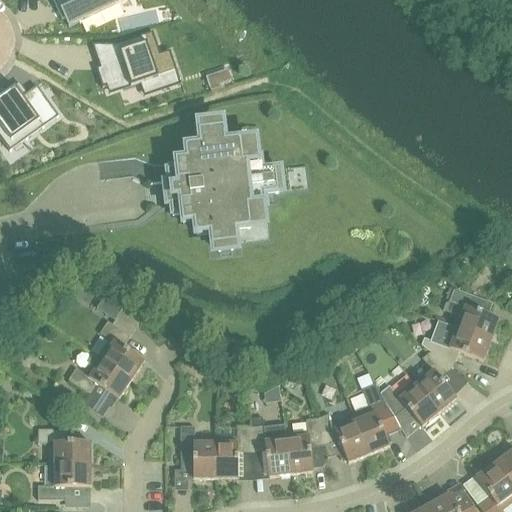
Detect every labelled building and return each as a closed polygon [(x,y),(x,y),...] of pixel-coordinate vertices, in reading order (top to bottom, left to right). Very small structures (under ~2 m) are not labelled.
[(49,0),(50,0),(56,13),(58,11),(69,32),(78,28),(79,30),(117,12),(113,4),(120,0),(49,0)] [(165,54),(159,32),(121,41),(126,57),(99,63),(105,83),(124,78),(126,87),(182,74),(176,52),(165,54)] [(218,79),(207,82),(211,93),(222,90),(221,86),(218,79)] [(44,105),(0,118),(0,153),(57,137),(60,145),(68,143),(60,114),(49,117),(44,105)] [(266,206),(279,205),(279,204),(281,203),(276,162),(274,162),(274,161),(261,163),(260,154),(259,154),(259,153),(243,155),(241,144),(240,144),(240,143),(226,144),(224,131),(219,131),(218,126),(204,128),(204,133),(199,134),(201,147),(187,149),(187,150),(186,150),(188,162),(176,163),(177,172),(167,173),(169,184),(164,185),(167,207),(171,207),(173,217),(182,216),(183,226),(195,224),(196,236),(197,236),(197,237),(211,235),(212,249),(218,248),(218,254),(233,252),(232,247),(238,246),(236,232),(250,231),(250,229),(251,229),(250,218),(267,216),(266,215),(267,215),(266,206)] [(457,317),(453,328),(491,343),(499,321),(475,312),(480,300),(454,290),(449,303),(446,305),(443,312),(457,317)] [(413,305),(402,301),(399,308),(410,312),(413,305)] [(376,333),(386,326),(381,318),(371,325),(376,333)] [(431,353),(430,354),(453,370),(454,370),(459,355),(483,364),(491,343),(453,328),(453,329),(437,323),(431,342),(424,339),(421,346),(431,353)] [(98,360),(132,383),(144,364),(123,349),(130,339),(108,324),(101,334),(110,341),(98,360)] [(181,360),(191,367),(198,357),(188,350),(181,360)] [(430,370),(413,383),(439,415),(457,400),(454,398),(469,384),(452,371),(453,370),(430,354),(422,360),(430,370)] [(91,397),(98,387),(118,400),(119,401),(132,383),(98,360),(86,377),(76,370),(69,381),(89,395),(91,397)] [(389,387),(380,395),(394,419),(406,409),(422,429),(439,415),(413,383),(397,397),(389,387)] [(370,412),(353,419),(369,457),(390,449),(386,438),(402,431),(393,419),(394,419),(380,395),(375,386),(361,392),(370,412)] [(318,420),(324,447),(329,459),(339,456),(341,461),(345,463),(347,462),(348,466),(369,457),(353,419),(335,427),(330,416),(318,420)] [(251,428),(252,456),(266,454),(269,479),(291,477),(286,436),(285,426),(264,429),(263,419),(250,420),(251,428)] [(286,436),(291,477),(314,474),(311,449),(324,447),(318,420),(306,422),(307,434),(286,436)] [(216,441),(216,481),(239,481),(239,456),(252,456),(251,428),(237,428),(237,441),(216,441)] [(194,477),(194,481),(216,481),(216,441),(195,441),(195,429),(181,429),(181,472),(188,472),(188,474),(191,477),(194,477)] [(50,445),(50,467),(91,467),(91,445),(66,444),(66,431),(38,431),(38,446),(50,445)] [(511,453),(496,465),(511,487),(511,453)] [(477,506),(481,511),(501,511),(511,504),(511,487),(496,465),(476,480),(489,497),(477,506)] [(38,502),(66,502),(65,489),(91,490),(91,467),(50,467),(50,488),(38,487),(38,502)] [(428,508),(429,511),(475,511),(473,507),(464,511),(457,511),(449,496),(428,508)]
